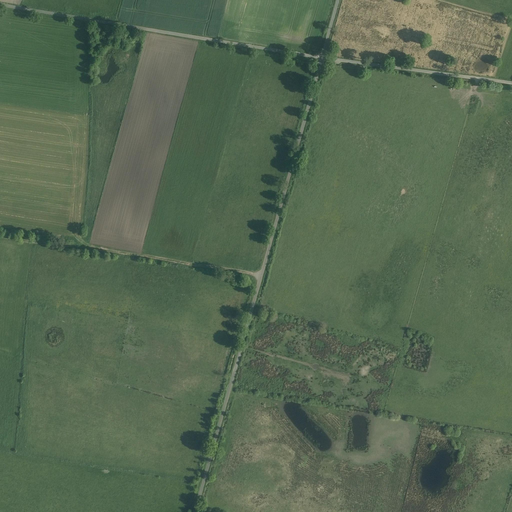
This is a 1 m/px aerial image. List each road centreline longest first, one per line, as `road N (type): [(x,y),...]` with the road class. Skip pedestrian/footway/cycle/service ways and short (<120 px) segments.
road 1 (unclassified): [(194,511),(321,58)]
road 2 (unclassified): [(321,58),(0,4)]
road 3 (track): [(261,275),(0,235)]
road 4 (unclassified): [(511,83),(321,58)]
road 5 (track): [(252,304),(402,345)]
